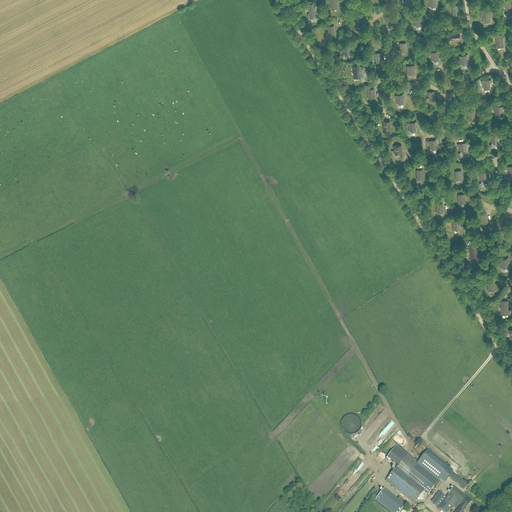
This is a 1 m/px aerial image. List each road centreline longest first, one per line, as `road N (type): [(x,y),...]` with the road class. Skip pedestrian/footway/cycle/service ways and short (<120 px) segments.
road 1 (track): [(412,449),(242,140),(126,195)]
road 2 (track): [(279,0),(511,369)]
road 3 (track): [(412,449),(498,347)]
